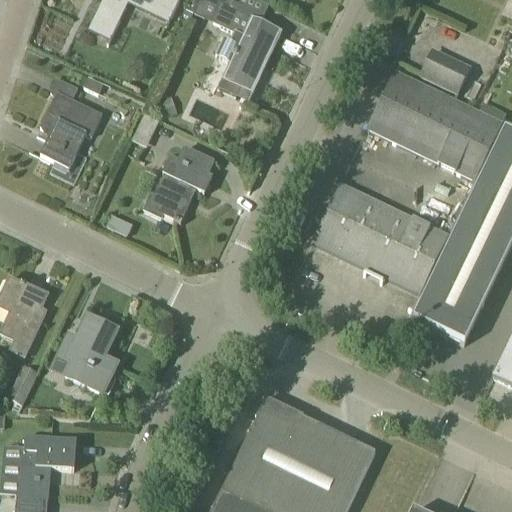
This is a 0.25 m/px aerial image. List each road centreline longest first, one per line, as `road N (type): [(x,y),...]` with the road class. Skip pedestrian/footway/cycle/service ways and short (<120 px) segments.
road 1 (residential): [(215,319),(361,0)]
road 2 (residential): [(511,462),(215,319)]
road 3 (residential): [(215,319),(0,211)]
road 4 (residential): [(130,511),(215,319)]
